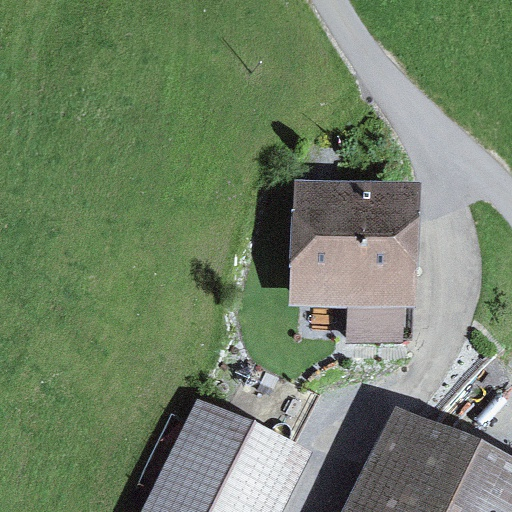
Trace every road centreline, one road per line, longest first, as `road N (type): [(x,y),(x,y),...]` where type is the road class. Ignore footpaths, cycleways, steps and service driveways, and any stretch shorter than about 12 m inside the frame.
road 1 (track): [(320,511),(346,457),(426,373),(440,347),(452,280),(435,179),(335,0)]
road 2 (track): [(394,95),(511,201)]
